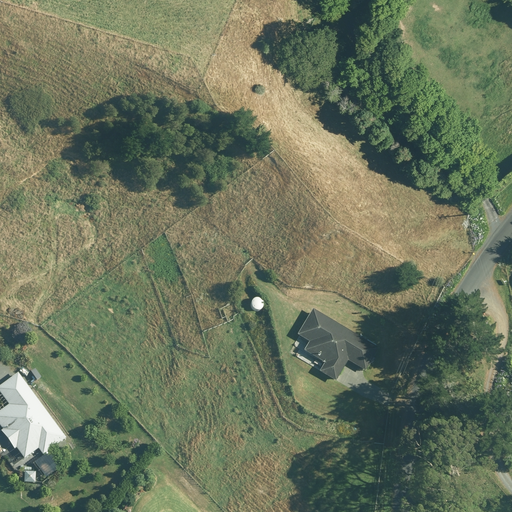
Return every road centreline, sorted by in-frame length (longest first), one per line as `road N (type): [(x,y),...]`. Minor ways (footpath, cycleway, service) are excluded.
road 1 (unclassified): [(511,226),(432,362),(397,511)]
road 2 (unknown): [(478,278),(494,337),(482,413),(496,481),(511,503)]
